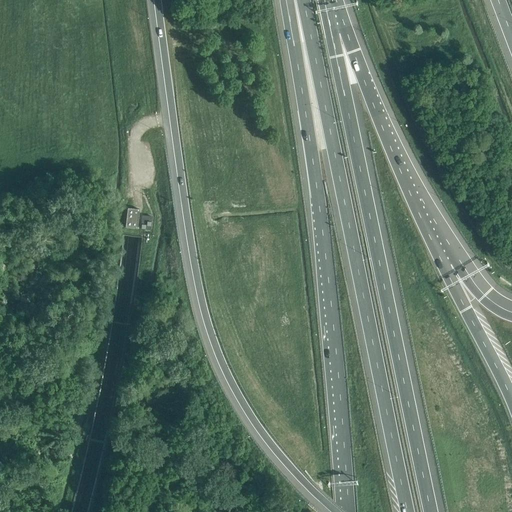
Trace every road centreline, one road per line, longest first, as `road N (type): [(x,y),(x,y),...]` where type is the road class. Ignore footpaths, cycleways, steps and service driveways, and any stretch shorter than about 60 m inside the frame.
road 1 (motorway): [(156,0),(191,247),(216,353),(266,438),(337,511)]
road 2 (motorway): [(302,0),(407,511)]
road 3 (motorway): [(295,0),(349,511)]
road 4 (motorway): [(430,511),(330,29)]
road 5 (motorway): [(443,266),(352,50),(330,29)]
road 6 (motorway): [(511,399),(443,266)]
